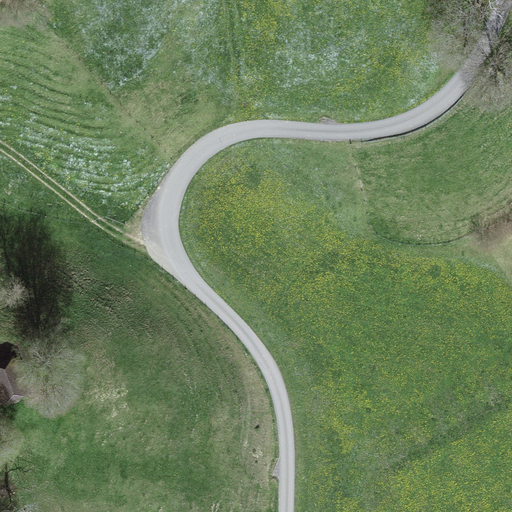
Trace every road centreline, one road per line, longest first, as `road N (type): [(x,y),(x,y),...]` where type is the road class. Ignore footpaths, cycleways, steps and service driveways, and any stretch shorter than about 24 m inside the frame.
road 1 (track): [(286,511),(281,400),(261,354),(174,254),(166,214),(178,177),(205,147),(245,129),(336,132),(412,118),(469,72),(505,0)]
road 2 (track): [(174,254),(108,226),(0,143)]
